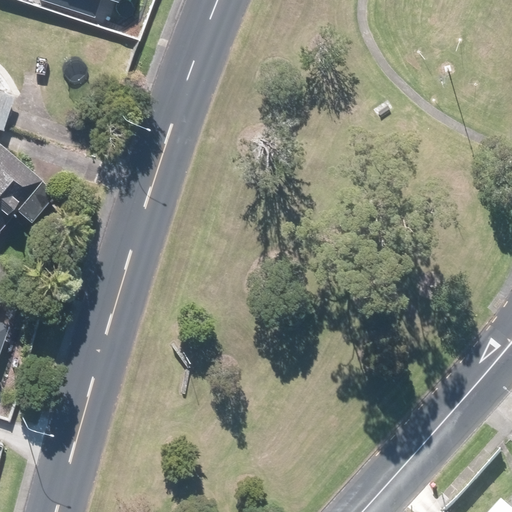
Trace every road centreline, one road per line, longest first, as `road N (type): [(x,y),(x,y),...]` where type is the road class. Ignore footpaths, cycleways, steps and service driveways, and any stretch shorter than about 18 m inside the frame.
road 1 (primary): [(56,511),(148,193),(216,0)]
road 2 (secondary): [(499,348),(355,511)]
